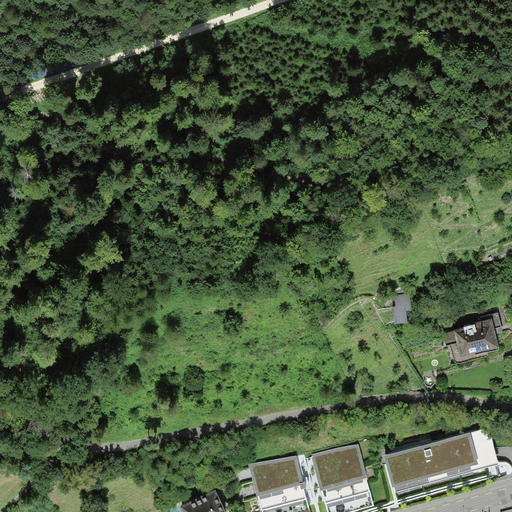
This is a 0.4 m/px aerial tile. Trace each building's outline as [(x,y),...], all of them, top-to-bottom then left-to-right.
[(423,178),(416,181),(418,186),(425,184),(423,178)] [(396,306),(393,307),(396,323),(407,322),(406,311),(412,310),(409,294),(394,296),(395,299),(396,306)] [(482,322),(443,332),(446,344),(457,342),(460,356),(473,353),(474,356),(499,350),(493,329),(502,326),(498,313),(481,317),(482,322)] [(489,428),(383,455),(392,488),(393,487),(395,492),(499,463),(489,428)] [(357,442),(312,454),(315,464),(319,479),(323,494),(327,511),(346,511),(374,504),(357,442)] [(296,455),(250,463),(263,511),(310,511),(308,503),(304,488),(300,473),(299,465),(296,455)] [(226,511),(216,490),(182,506),(184,511),(226,511)]
